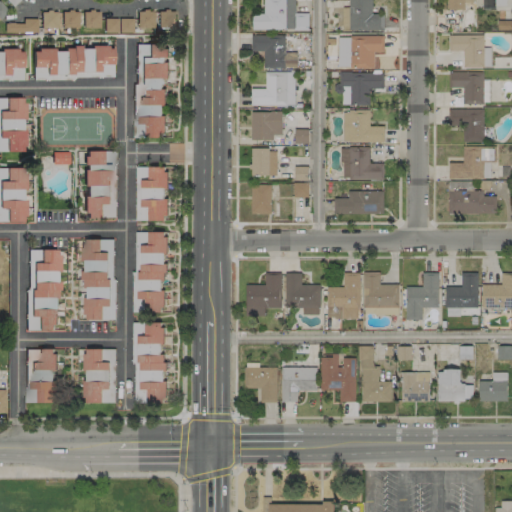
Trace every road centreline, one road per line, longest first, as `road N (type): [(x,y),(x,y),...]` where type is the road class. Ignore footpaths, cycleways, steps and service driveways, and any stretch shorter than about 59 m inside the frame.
road 1 (secondary): [(213,0),(212,351)]
road 2 (residential): [(211,241),(511,240)]
road 3 (tertiary): [(511,443),(213,446)]
road 4 (residential): [(416,0),(415,241)]
road 5 (tertiary): [(0,448),(213,446)]
